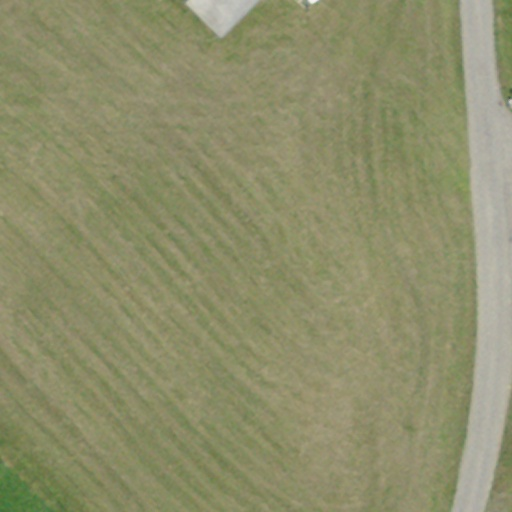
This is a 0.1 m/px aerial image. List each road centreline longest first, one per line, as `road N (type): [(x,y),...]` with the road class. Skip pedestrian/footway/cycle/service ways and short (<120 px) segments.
road 1 (unclassified): [(494,153),(490,436),(467,511)]
road 2 (unclassified): [(479,0),(494,153)]
